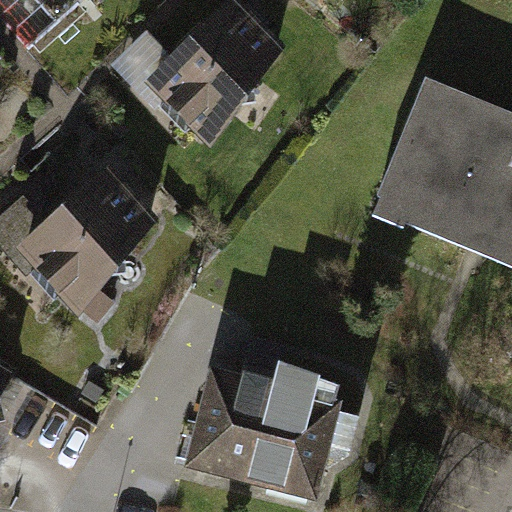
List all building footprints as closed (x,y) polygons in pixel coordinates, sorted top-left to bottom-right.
[(291,59),(241,4),(182,56),(159,31),(119,68),(208,162),(291,59)] [(511,120),(425,88),(375,222),(511,273),(511,120)] [(153,224),(110,176),(23,254),(78,318),(153,224)] [(0,235),(17,249),(52,209),(34,194),(0,233),(0,235)] [(327,508),(356,405),(216,366),(187,470),(327,508)] [(0,407),(16,382),(0,372),(0,407)]
